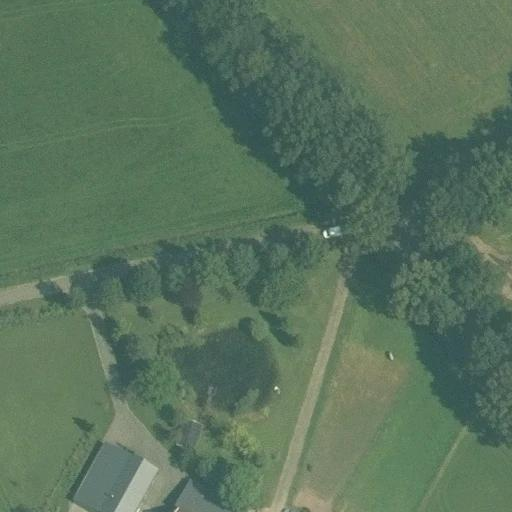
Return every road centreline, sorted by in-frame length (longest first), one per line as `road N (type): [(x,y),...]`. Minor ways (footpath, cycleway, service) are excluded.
road 1 (unclassified): [(0,299),(388,214)]
road 2 (unclassified): [(388,214),(215,0)]
road 3 (unclassified): [(511,373),(388,214)]
road 4 (unclassified): [(388,214),(511,168)]
